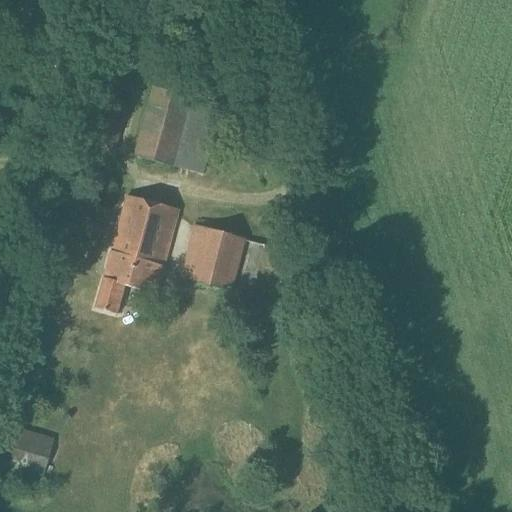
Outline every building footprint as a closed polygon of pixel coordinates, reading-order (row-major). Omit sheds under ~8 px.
[(157,88),(137,157),(205,176),(224,107),(194,98),(157,88)] [(117,153),(131,106),(94,96),(80,143),(117,153)] [(112,252),(104,279),(96,308),(118,314),(126,286),(157,295),(180,211),(127,196),(112,252)] [(181,278),(232,292),(246,240),(195,227),(181,278)] [(53,440),(8,427),(0,455),(0,467),(41,479),(53,440)]
